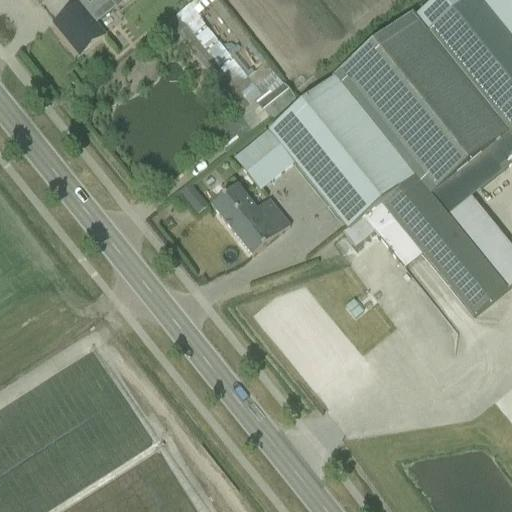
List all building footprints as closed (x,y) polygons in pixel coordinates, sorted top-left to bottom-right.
[(31,0),(39,10),(50,0),(31,0)] [(97,0),(82,12),(78,7),(69,15),(53,27),(78,59),(94,46),(104,38),(96,28),(130,0),(97,0)] [(300,110),(234,161),(259,194),(294,168),(308,185),(340,225),(341,225),(351,238),(365,227),(367,225),(382,213),(471,324),(507,295),(445,221),(511,167),(511,0),(443,0),(413,24),(322,94),(300,110)] [(294,103),(278,83),(276,80),(267,87),(269,90),(260,97),(189,9),(174,21),(170,16),(98,75),(101,79),(96,83),(101,91),(170,36),(180,38),(241,115),(250,109),(249,109),(253,106),(268,124),(294,103)] [(131,29),(124,35),(132,45),(139,39),(131,29)] [(290,231),(277,215),(269,205),(256,215),(236,190),(211,210),(252,261),(290,231)] [(200,200),(189,209),(197,219),(208,211),(200,200)] [(385,427),(386,439),(440,435),(439,423),(385,427)]
